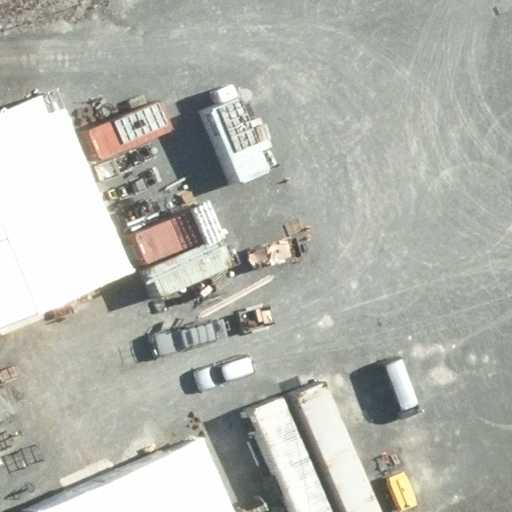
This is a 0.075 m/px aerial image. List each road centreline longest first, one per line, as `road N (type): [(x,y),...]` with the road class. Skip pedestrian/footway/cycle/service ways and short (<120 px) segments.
road 1 (unknown): [(511,245),(68,425),(24,433),(0,414)]
road 2 (unknown): [(0,167),(53,136),(128,33)]
